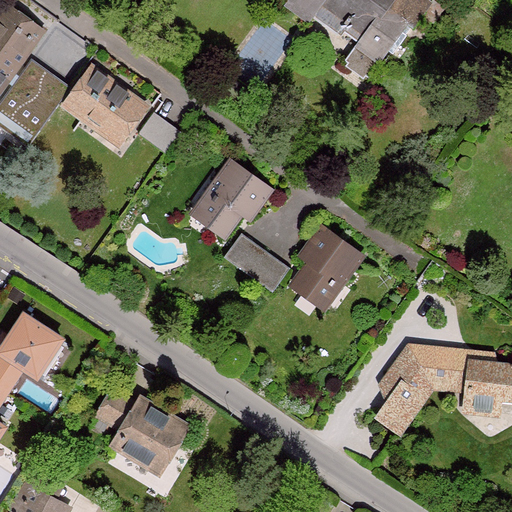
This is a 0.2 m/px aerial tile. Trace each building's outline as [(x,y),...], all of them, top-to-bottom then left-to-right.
[(414,27),(433,2),(430,0),(286,0),(284,4),(308,22),(315,14),(342,34),(346,29),(360,40),(346,59),(349,61),(347,65),(364,78),(366,74),(370,77),(409,23),(414,27)] [(0,103),(30,61),(48,35),(7,5),(0,14),(0,103)] [(36,100),(53,77),(30,61),(0,103),(0,107),(19,121),(36,100)] [(71,71),(62,64),(53,77),(36,100),(56,114),(81,78),(71,71)] [(123,153),(153,110),(94,68),(64,111),(123,153)] [(257,93),(223,69),(211,86),(245,109),(257,93)] [(159,109),(144,129),(167,146),(182,126),(159,109)] [(275,188),(230,156),(189,212),(226,239),(242,216),(251,222),(275,188)] [(367,255),(322,222),(298,256),(306,262),(289,286),(326,312),(367,255)] [(289,268),(242,233),(224,257),(272,292),(289,268)] [(72,343),(29,314),(0,356),(44,385),(72,343)] [(469,358),(500,361),(496,352),(409,343),(379,385),(386,402),(375,417),(402,437),(434,391),(466,393),(469,358)] [(511,402),(511,362),(500,361),(469,358),(466,393),(463,414),(502,418),(503,401),(511,402)] [(119,430),(137,401),(113,386),(95,415),(119,430)] [(194,424),(142,392),(137,401),(119,430),(110,445),(162,476),(194,424)] [(0,440),(11,424),(0,416),(0,440)] [(59,497),(68,479),(37,462),(10,511),(70,511),(74,505),(59,497)]
